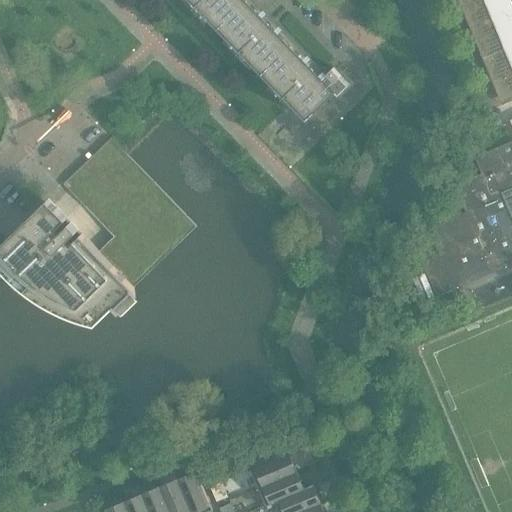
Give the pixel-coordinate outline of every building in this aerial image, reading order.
[(264,17),(247,0),(192,0),(309,119),(337,92),(340,95),(351,84),(342,76),(343,76),(334,67),(329,73),(324,78),(264,17)] [(511,101),(511,66),(484,0),(458,0),(502,106),(511,101)] [(96,325),(197,227),(127,155),(111,139),(64,185),(114,237),(107,244),(99,252),(49,200),(0,247),(0,266),(7,274),(16,283),(26,291),(37,299),(48,306),(59,312),(71,317),(83,322),(96,325)] [(417,250),(437,297),(508,267),(509,271),(511,269),(511,142),(476,158),(482,175),(454,187),(465,213),(461,215),(459,209),(430,222),(439,243),(436,244),(435,242),(417,250)] [(290,455),(282,436),(241,453),(249,472),(290,455)] [(297,472),(290,455),(249,472),(257,490),(297,472)] [(222,483),(216,469),(205,474),(211,488),(222,483)] [(210,511),(214,511),(197,471),(178,479),(191,511),(210,511)] [(274,503),(304,490),(304,489),(297,472),(257,490),(265,508),(274,504),(274,503)] [(191,511),(178,479),(159,487),(169,511),(191,511)] [(228,498),(222,483),(211,488),(217,502),(228,498)] [(302,511),(322,504),(314,486),(314,485),(304,489),(304,490),(274,503),(274,504),(278,511),(302,511)] [(169,511),(159,487),(141,494),(148,511),(169,511)] [(148,511),(141,494),(123,502),(127,511),(148,511)] [(127,511),(123,502),(105,509),(106,511),(127,511)]
